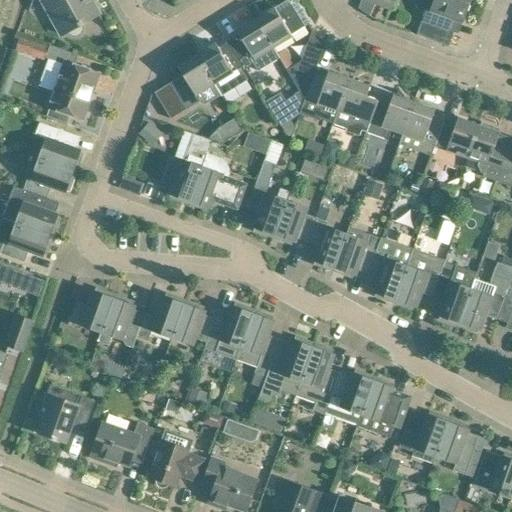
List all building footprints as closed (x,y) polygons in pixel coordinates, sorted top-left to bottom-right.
[(42,0),(62,35),(67,33),(70,35),(73,37),(77,36),(80,35),(83,31),(83,28),(82,24),(98,15),(109,34),(90,0),(42,0)] [(392,0),(362,0),(389,9),(392,0)] [(469,3),(460,0),(414,0),(414,2),(416,9),(425,12),(422,21),(453,32),(457,21),(462,23),(469,3)] [(255,19),(273,48),(292,36),(291,35),(305,27),(291,4),(277,13),(274,8),(255,19)] [(272,49),(273,48),(255,19),(237,31),(239,35),(229,41),(244,66),(252,61),(258,71),(278,59),(272,49)] [(49,47),(20,36),(15,50),(33,57),(35,50),(47,54),(49,47)] [(305,101),(314,73),(325,44),(324,43),(310,38),(304,57),(303,62),(287,71),(305,101)] [(240,69),(244,66),(229,41),(218,48),(216,44),(197,55),(221,96),(244,82),(245,78),(240,69)] [(50,45),(49,47),(47,54),(45,57),(64,64),(49,107),(83,119),(99,74),(72,64),(76,55),(50,45)] [(221,96),(197,55),(178,67),(183,75),(170,83),(186,110),(199,102),(201,104),(204,105),(220,95),(221,96)] [(333,123),(349,79),(328,71),(326,77),(314,73),(305,101),(301,114),(320,120),(320,118),(333,123)] [(367,132),(378,100),(366,96),(370,86),(349,79),(333,123),(334,123),(332,128),(353,136),(356,128),(367,132)] [(305,101),(298,91),(282,100),(293,118),(297,113),(301,114),(305,101)] [(402,134),(414,102),(393,95),(389,104),(378,100),(367,132),(388,140),(391,130),(402,134)] [(438,135),(442,125),(444,119),(433,115),(435,110),(414,102),(402,134),(399,144),(431,156),(435,145),(438,135)] [(163,115),(157,125),(172,134),(178,125),(163,115)] [(92,136),(95,129),(58,116),(55,123),(92,136)] [(467,158),(478,126),(458,118),(454,129),(442,125),(438,135),(435,145),(446,149),(446,150),(467,158)] [(138,132),(152,144),(162,131),(147,120),(138,132)] [(47,139),(40,159),(73,171),(75,165),(79,167),(83,154),(79,153),(80,150),(74,148),(78,136),(39,123),(35,135),(47,139)] [(495,181),(506,150),(495,146),(499,133),(478,126),(467,158),(479,162),(478,166),(481,173),(484,174),(483,176),(495,181)] [(323,132),(320,145),(340,149),(342,136),(323,132)] [(184,199),(190,201),(207,154),(212,141),(192,134),(183,160),(170,156),(160,182),(171,186),(169,193),(171,194),(170,198),(183,202),(184,199)] [(255,184),(267,189),(283,146),(271,141),(255,184)] [(511,151),(506,150),(495,181),(511,187),(511,151)] [(207,154),(190,201),(196,203),(194,206),(207,211),(209,208),(211,208),(214,200),(237,209),(246,185),(228,179),(230,174),(230,169),(226,162),(223,159),(207,154)] [(27,178),(23,190),(47,198),(51,187),(65,192),(66,190),(70,191),(74,178),(71,177),(73,171),(40,159),(33,180),(27,178)] [(435,183),(424,179),(418,196),(429,200),(435,183)] [(14,187),(3,218),(16,223),(50,235),(52,230),(56,231),(60,218),(57,217),(57,214),(56,214),(59,203),(47,198),(23,190),(14,187)] [(268,232),(274,234),(285,200),(288,192),(277,189),(275,196),(265,192),(254,227),(255,228),(254,232),(267,236),(268,232)] [(307,242),(316,218),(305,214),(307,208),(286,201),(274,234),(280,237),(278,240),(291,245),(293,241),(295,242),(296,238),(307,242)] [(334,268),(346,234),(326,227),(327,222),(326,222),(330,210),(322,206),(317,219),(316,218),(307,242),(318,246),(313,260),(316,261),(314,265),(327,269),(328,266),(334,268)] [(16,223),(3,218),(0,227),(0,252),(1,252),(0,254),(24,262),(28,251),(42,257),(43,254),(47,255),(52,243),(48,241),(50,235),(16,223)] [(368,274),(380,238),(369,234),(366,241),(346,234),(334,268),(340,270),(339,274),(351,278),(353,274),(355,275),(357,270),(368,274)] [(389,298),(395,300),(413,250),(392,243),(380,238),(368,274),(364,285),(375,289),(374,292),(377,293),(375,297),(388,301),(389,298)] [(432,297),(445,261),(413,250),(395,300),(401,302),(399,305),(413,310),(414,306),(416,307),(421,293),(432,297)] [(459,323),(474,280),(473,279),(475,272),(445,262),(445,261),(432,297),(443,301),(438,315),(459,323)] [(474,280),(459,323),(480,330),(485,316),(496,320),(511,275),(511,267),(497,262),(489,285),(474,280)] [(4,266),(0,276),(0,279),(28,290),(29,288),(43,292),(47,281),(33,276),(4,266)] [(102,332),(114,298),(93,291),(87,305),(77,301),(68,325),(80,329),(81,325),(102,332)] [(172,338),(184,304),(163,296),(155,317),(144,313),(136,337),(148,341),(152,330),(172,338)] [(136,337),(144,313),(133,310),(135,306),(114,298),(102,332),(98,341),(109,345),(112,336),(123,340),(125,345),(132,347),(136,337)] [(206,343),(215,319),(204,315),(205,311),(184,304),(172,338),(193,345),(195,339),(206,343)] [(236,360),(253,313),(232,306),(225,323),(215,319),(206,343),(207,343),(205,348),(236,360)] [(271,363),(280,339),(269,335),(274,321),(253,313),(236,360),(257,367),(254,373),(265,377),(270,363),(271,363)] [(22,351),(32,321),(17,316),(7,345),(22,351)] [(297,393),(313,347),(292,339),(290,343),(280,339),(271,363),(270,363),(265,377),(258,397),(271,401),(273,393),(282,389),(297,393)] [(325,414),(340,373),(329,369),(334,355),(313,347),(297,393),(315,400),(311,409),(325,414)] [(0,376),(8,354),(0,350),(0,376)] [(357,425),(373,380),(352,373),(351,377),(340,373),(325,414),(319,431),(331,435),(335,423),(333,423),(335,417),(357,425)] [(373,380),(357,425),(358,426),(357,426),(390,438),(394,426),(400,428),(412,397),(393,391),(394,388),(373,380)] [(95,401),(69,392),(50,385),(39,415),(43,417),(38,432),(52,437),(51,438),(65,444),(71,428),(84,433),(95,401)] [(432,464),(435,457),(447,422),(426,414),(426,415),(412,410),(399,447),(413,452),(412,456),(432,464)] [(228,420),(224,432),(232,435),(238,432),(240,425),(228,420)] [(486,439),(478,437),(467,433),(468,429),(447,422),(435,457),(456,464),(453,471),(472,477),(486,439)] [(107,458),(117,462),(129,466),(131,461),(142,465),(149,446),(155,429),(138,423),(134,434),(103,423),(90,457),(105,462),(107,458)] [(156,458),(149,476),(156,479),(156,483),(159,486),(162,487),(166,486),(169,483),(176,486),(179,475),(198,482),(205,463),(206,460),(190,454),(187,453),(189,450),(192,440),(166,431),(162,440),(156,458)] [(279,441),(264,434),(257,453),(272,458),(279,441)] [(473,484),(510,497),(511,491),(511,460),(486,450),(473,484)] [(211,457),(208,464),(202,483),(214,487),(210,499),(246,511),(252,493),(257,480),(223,467),(224,462),(211,457)] [(322,511),(328,495),(284,479),(279,494),(282,495),(275,511),(322,511)] [(379,511),(370,508),(370,507),(340,496),(333,511),(379,511)]
